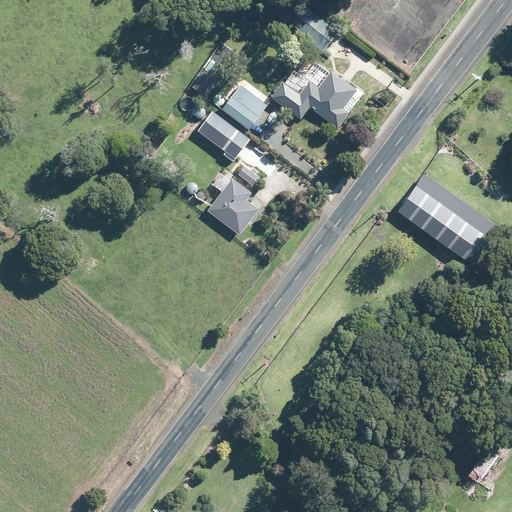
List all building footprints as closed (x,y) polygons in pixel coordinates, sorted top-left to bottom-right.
[(358,91),(332,72),(319,89),(310,82),(300,95),(284,83),(272,100),(301,121),(310,109),(338,129),(350,114),(344,110),(358,91)] [(250,142),(226,122),(213,138),(237,158),(250,142)] [(262,180),(244,167),(238,176),(255,189),(262,180)] [(494,225),(425,176),(398,213),(468,263),(494,225)] [(252,194),(233,181),(209,213),(240,236),(259,210),(246,201),(252,194)]
